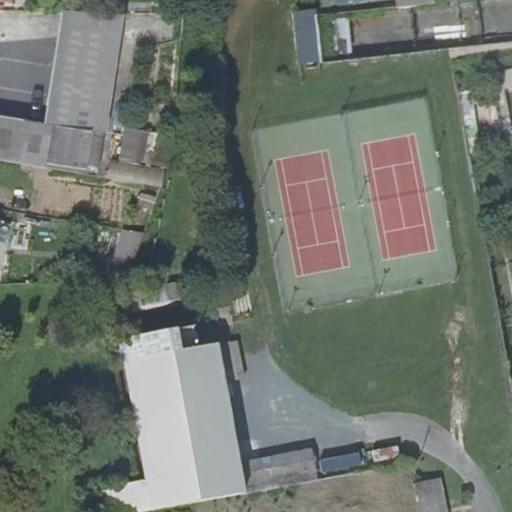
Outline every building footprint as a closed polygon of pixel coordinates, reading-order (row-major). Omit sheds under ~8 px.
[(298,63),(321,62),(319,8),(296,9),(298,63)] [(36,34),(84,42),(88,17),(40,9),(36,34)] [(101,20),(88,17),(84,42),(75,97),(88,100),(101,20)] [(27,93),(75,102),(75,97),(84,42),(36,34),(27,93)] [(502,90),(511,87),(511,68),(498,71),(502,90)] [(70,128),(75,102),(27,93),(22,123),(70,128)] [(88,100),(75,97),(75,102),(70,128),(83,129),(88,100)] [(64,167),(70,128),(22,123),(0,119),(0,161),(23,165),(24,161),(64,167)] [(126,127),(117,178),(164,186),(173,135),(126,127)] [(0,211),(0,223),(15,224),(15,214),(0,211)] [(15,224),(0,223),(0,249),(21,249),(21,240),(14,240),(15,224)] [(144,233),(124,230),(109,280),(127,279),(144,233)] [(125,294),(118,310),(169,302),(169,306),(190,303),(187,283),(125,294)] [(161,511),(193,506),(244,497),(243,488),(312,474),(308,451),(237,465),(214,344),(198,347),(195,333),(177,337),(180,350),(123,361),(145,483),(92,493),(95,511),(161,511)]
